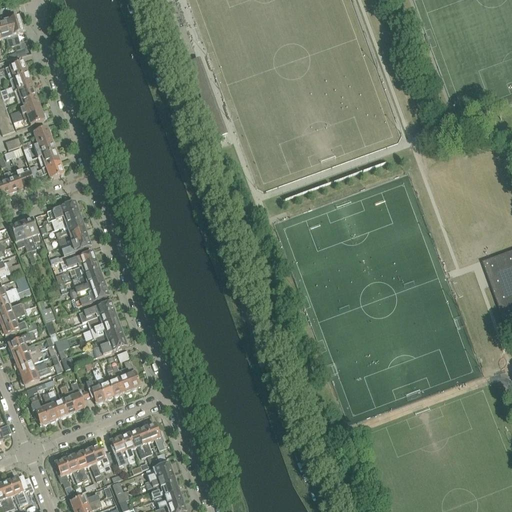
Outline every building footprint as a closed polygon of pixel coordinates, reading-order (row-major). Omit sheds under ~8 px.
[(11,22),(8,23),(15,49),(19,47),(16,38),(24,35),(18,20),(17,20),(15,19),(12,20),(11,22)] [(0,23),(0,36),(2,42),(7,40),(10,50),(15,49),(8,23),(2,24),(0,23)] [(198,61),(188,65),(215,141),(218,140),(225,137),(198,61)] [(5,71),(10,83),(28,77),(23,64),(5,71)] [(0,78),(2,83),(8,81),(5,71),(0,72),(0,78)] [(28,77),(10,83),(12,89),(0,93),(0,94),(2,99),(32,88),(28,77)] [(2,99),(2,100),(3,103),(5,103),(15,99),(18,106),(22,105),(36,100),(32,88),(2,99)] [(12,121),(40,111),(36,100),(22,105),(24,110),(20,111),(20,113),(10,116),(12,121)] [(28,122),(30,128),(44,123),(44,122),(42,116),(40,111),(12,121),(13,126),(23,122),(24,123),(28,122)] [(0,123),(9,120),(7,114),(0,116),(0,123)] [(0,123),(0,131),(12,127),(9,120),(0,123)] [(14,133),(12,127),(0,131),(2,138),(14,133)] [(31,143),(34,149),(52,143),(47,130),(33,135),(35,142),(31,143)] [(5,145),(8,153),(22,148),(21,147),(19,140),(5,145)] [(56,154),(52,143),(34,149),(38,160),(56,154)] [(253,223),(264,218),(233,144),(222,149),(253,223)] [(38,160),(42,172),(60,165),(56,154),(38,160)] [(60,165),(42,172),(37,174),(32,175),(36,187),(43,185),(41,178),(48,176),(50,182),(64,177),(60,165)] [(22,173),(16,175),(22,192),(34,188),(29,174),(23,176),(22,173)] [(11,197),(22,192),(16,175),(11,177),(10,174),(3,176),(6,183),(11,197)] [(0,200),(11,197),(6,183),(0,185),(0,183),(0,200)] [(511,189),(483,200),(503,253),(511,249),(511,189)] [(74,205),(47,215),(49,220),(47,221),(48,224),(78,213),(77,209),(75,208),(74,205)] [(78,213),(48,224),(49,224),(51,223),(54,232),(54,233),(66,229),(65,228),(81,223),(79,220),(80,218),(78,213)] [(32,221),(21,225),(31,254),(35,252),(36,252),(34,246),(40,243),(38,236),(32,221)] [(67,232),(55,236),(57,241),(84,231),(83,229),(84,228),(82,224),(81,223),(65,228),(66,229),(67,232)] [(31,254),(21,225),(9,229),(15,245),(18,251),(25,249),(27,255),(32,266),(36,265),(33,256),(31,254)] [(84,231),(57,241),(60,250),(61,250),(70,247),(70,246),(88,240),(86,235),(85,235),(84,231)] [(70,247),(61,250),(64,259),(69,257),(71,262),(82,259),(81,256),(88,253),(86,250),(90,248),(89,246),(90,245),(88,240),(70,246),(70,247)] [(49,244),(45,245),(48,255),(53,253),(50,244),(49,244)] [(511,253),(482,264),(504,324),(511,321),(511,253)] [(64,259),(59,261),(60,264),(61,266),(63,272),(78,267),(79,270),(95,264),(95,263),(96,262),(94,258),(93,257),(92,256),(86,258),(84,258),(82,259),(71,262),(69,257),(64,259)] [(0,272),(12,268),(10,263),(4,266),(2,263),(0,263),(0,272)] [(79,270),(69,274),(71,279),(76,277),(77,280),(99,272),(98,268),(96,267),(95,264),(79,270)] [(12,268),(0,272),(0,278),(18,272),(21,279),(24,278),(19,265),(12,268)] [(77,280),(72,282),(75,291),(102,282),(100,279),(101,277),(99,272),(77,280)] [(0,302),(29,291),(24,278),(21,279),(21,280),(15,282),(18,289),(4,294),(3,291),(0,291),(0,302)] [(69,294),(69,295),(70,297),(70,298),(70,299),(71,300),(71,301),(72,301),(72,302),(73,301),(74,302),(106,290),(104,285),(103,284),(102,282),(75,291),(70,293),(71,293),(69,294)] [(106,290),(74,302),(77,311),(100,302),(101,301),(108,298),(107,296),(107,295),(106,290)] [(0,311),(10,308),(8,305),(31,296),(29,291),(0,302),(0,311)] [(60,297),(58,291),(51,294),(53,300),(60,297)] [(38,307),(40,314),(46,312),(42,304),(37,306),(38,307)] [(11,311),(10,308),(0,311),(0,321),(29,310),(28,308),(25,306),(23,307),(22,307),(11,311)] [(87,324),(114,314),(113,309),(111,308),(110,306),(104,308),(102,308),(78,316),(81,322),(86,321),(87,324)] [(0,329),(1,331),(16,325),(15,322),(29,316),(31,313),(30,310),(29,310),(0,321),(0,329)] [(51,310),(46,312),(40,314),(45,325),(50,323),(55,321),(51,310)] [(90,332),(116,323),(115,320),(116,318),(114,314),(87,324),(90,332)] [(55,335),(50,323),(45,325),(50,337),(55,335)] [(93,341),(96,340),(121,331),(119,326),(117,326),(116,323),(90,332),(93,341)] [(16,325),(1,331),(3,336),(4,337),(5,339),(9,337),(10,339),(13,338),(16,337),(15,335),(19,334),(19,335),(23,333),(24,336),(31,333),(37,331),(34,325),(29,327),(28,324),(18,328),(16,325)] [(94,351),(123,340),(122,337),(122,336),(121,331),(105,337),(96,340),(97,344),(95,345),(97,350),(94,351)] [(8,346),(9,349),(8,351),(10,355),(25,349),(24,347),(31,344),(31,343),(35,341),(32,333),(31,333),(24,336),(28,334),(29,337),(21,340),(22,341),(18,343),(17,340),(14,341),(11,342),(12,345),(8,346)] [(50,337),(51,340),(53,345),(58,343),(55,335),(50,337)] [(54,348),(53,346),(53,345),(51,340),(46,342),(49,350),(52,349),(54,348)] [(124,343),(123,343),(123,340),(94,351),(97,360),(126,349),(126,347),(125,344),(124,343)] [(58,344),(58,343),(53,345),(53,346),(55,345),(58,354),(62,352),(59,344),(58,344)] [(15,363),(40,353),(38,348),(27,352),(25,349),(10,355),(12,359),(13,360),(15,363)] [(58,354),(61,363),(66,361),(63,352),(62,352),(58,354)] [(40,353),(15,363),(16,366),(15,368),(17,372),(32,366),(39,363),(38,360),(42,358),(40,353)] [(120,364),(129,361),(126,353),(117,357),(120,364)] [(58,366),(55,357),(50,359),(54,367),(58,366)] [(135,369),(132,368),(130,363),(124,366),(126,371),(123,372),(131,393),(136,391),(137,390),(140,389),(138,383),(139,380),(135,369)] [(72,364),(63,367),(65,373),(75,369),(72,364)] [(21,380),(47,370),(44,365),(33,369),(32,366),(17,372),(18,376),(20,377),(21,380)] [(62,375),(58,366),(54,367),(57,376),(62,375)] [(117,368),(112,370),(122,396),(125,395),(127,395),(131,393),(123,372),(119,373),(117,368)] [(47,370),(21,380),(22,383),(24,388),(25,389),(39,383),(37,380),(51,375),(49,369),(47,370)] [(108,385),(114,400),(119,398),(119,397),(122,396),(112,370),(107,372),(111,384),(108,385)] [(104,403),(108,401),(109,402),(114,400),(108,385),(104,387),(99,372),(93,374),(96,382),(98,388),(99,388),(104,403)] [(103,403),(104,403),(99,388),(98,388),(96,382),(86,386),(88,393),(85,394),(87,400),(91,399),(92,402),(93,401),(95,406),(98,405),(99,406),(102,405),(103,403)] [(83,402),(87,400),(85,394),(81,396),(76,384),(71,386),(73,393),(68,395),(70,399),(75,414),(77,413),(79,414),(82,413),(82,411),(85,410),(83,405),(84,404),(83,402)] [(73,415),(75,414),(70,399),(68,395),(66,388),(60,391),(62,396),(59,398),(67,419),(72,417),(73,415)] [(40,428),(43,427),(45,427),(50,426),(43,410),(40,411),(36,400),(35,401),(33,396),(37,394),(36,390),(35,389),(26,393),(32,407),(31,410),(35,421),(38,422),(40,428)] [(53,393),(48,396),(58,421),(61,420),(62,420),(67,419),(59,398),(56,399),(53,393)] [(58,421),(48,396),(43,397),(47,408),(43,410),(50,426),(54,424),(55,422),(58,421)] [(159,433),(157,432),(155,426),(151,427),(150,427),(145,428),(151,444),(154,443),(158,453),(158,454),(165,452),(163,447),(164,444),(159,433)] [(0,443),(10,440),(9,437),(11,436),(8,428),(0,430),(0,443)] [(139,432),(137,433),(147,459),(152,457),(147,445),(151,444),(145,428),(140,430),(139,432)] [(132,433),(128,435),(134,451),(137,449),(141,461),(147,459),(137,433),(134,434),(132,433)] [(122,439),(119,440),(127,461),(129,466),(134,463),(130,452),(134,451),(128,435),(123,437),(122,439)] [(112,443),(110,444),(112,449),(110,450),(118,470),(124,467),(122,463),(127,461),(119,440),(117,441),(116,440),(113,441),(112,443)] [(92,451),(90,451),(98,471),(103,469),(104,472),(104,474),(110,471),(109,467),(112,466),(108,454),(104,456),(103,452),(101,453),(99,448),(97,449),(96,448),(92,449),(92,451)] [(86,452),(81,454),(86,467),(89,466),(96,484),(102,481),(98,471),(90,451),(87,452),(86,452)] [(75,457),(73,458),(82,482),(87,480),(83,469),(86,467),(81,454),(76,455),(75,457)] [(157,459),(159,465),(166,462),(165,462),(163,456),(157,459)] [(68,459),(63,460),(69,474),(72,473),(76,485),(82,482),(73,458),(70,459),(68,459)] [(58,464),(55,465),(57,471),(56,474),(60,485),(63,486),(67,497),(72,495),(65,476),(69,474),(63,460),(59,462),(58,464)] [(168,466),(146,474),(149,484),(172,477),(170,473),(171,472),(170,467),(168,467),(168,466)] [(140,468),(131,472),(133,477),(142,473),(142,471),(140,468)] [(154,493),(176,485),(174,481),(173,480),(172,477),(149,484),(146,486),(148,491),(152,490),(154,493)] [(12,480),(7,482),(14,498),(19,509),(27,506),(23,495),(29,493),(29,495),(34,494),(28,481),(25,482),(23,478),(14,481),(12,480)] [(2,486),(0,486),(0,489),(8,511),(10,511),(14,510),(10,499),(14,498),(7,482),(3,484),(2,486)] [(123,494),(119,484),(111,487),(115,496),(123,494)] [(154,503),(178,494),(177,492),(178,490),(176,485),(154,493),(151,494),(150,497),(151,501),(153,501),(154,503)] [(0,509),(1,508),(2,511),(8,511),(0,489),(0,509)] [(103,491),(107,500),(112,498),(108,489),(103,491)] [(126,503),(123,494),(115,496),(119,506),(126,503)] [(178,494),(157,502),(159,511),(181,504),(180,501),(181,500),(180,496),(178,495),(178,494)] [(70,505),(70,507),(71,510),(72,511),(77,511),(99,503),(97,498),(92,500),(90,496),(84,498),(70,504),(70,505)] [(99,503),(77,511),(93,511),(105,507),(103,502),(99,503)] [(119,506),(121,511),(128,511),(126,503),(119,506)]
